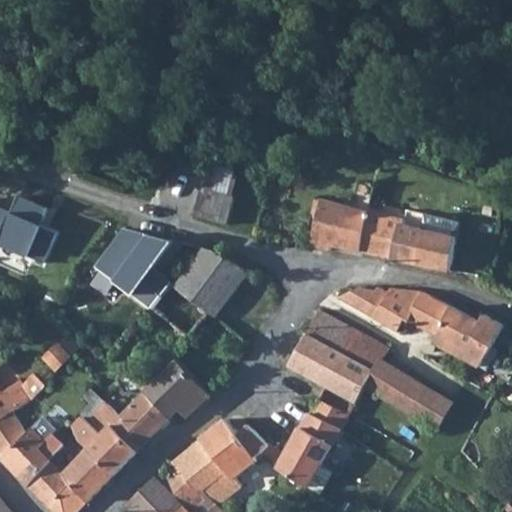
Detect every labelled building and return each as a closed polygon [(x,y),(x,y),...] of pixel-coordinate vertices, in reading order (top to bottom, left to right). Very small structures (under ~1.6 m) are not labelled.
[(340,249),(362,256),(374,211),(384,182),(369,179),(360,207),(330,198),(314,249),(336,254),(340,249)] [(0,238),(55,260),(69,226),(56,220),(63,206),(28,190),(19,207),(0,196),(0,238)] [(203,220),(239,231),(245,204),(209,195),(203,220)] [(414,212),(411,219),(374,211),(362,256),(453,277),(468,227),(414,212)] [(139,233),(107,269),(158,311),(180,284),(168,273),(187,244),(165,237),(156,246),(139,233)] [(180,284),(158,311),(198,343),(220,316),(225,320),(258,275),(225,255),(211,251),(185,287),(180,284)] [(403,335),(407,337),(413,327),(419,314),(397,298),(386,293),(384,297),(367,294),(347,302),(403,335)] [(397,298),(419,314),(429,296),(399,294),(397,298)] [(441,347),(488,371),(497,355),(508,331),(492,319),(488,325),(429,296),(419,314),(413,327),(444,341),(441,347)] [(313,338),(347,357),(360,334),(326,314),(313,338)] [(511,333),(508,331),(497,355),(509,362),(511,356),(511,333)] [(397,354),(360,334),(347,357),(384,377),(391,364),(397,354)] [(352,426),(375,392),(384,377),(347,357),(313,338),(295,368),(332,390),(321,408),(352,426)] [(60,344),(58,364),(76,365),(77,345),(60,344)] [(0,449),(7,459),(32,434),(16,414),(23,407),(35,396),(7,357),(0,352),(0,449)] [(195,420),(219,398),(187,362),(162,383),(188,410),(195,420)] [(384,377),(375,392),(441,432),(443,434),(458,408),(391,364),(384,377)] [(42,374),(32,384),(40,392),(51,382),(42,374)] [(162,383),(153,391),(180,419),(188,410),(162,383)] [(180,419),(153,391),(128,415),(110,398),(87,419),(83,416),(76,424),(96,445),(124,475),(180,419)] [(286,469),(285,471),(314,489),(352,426),(321,408),(291,461),(272,450),(267,457),(286,469)] [(219,504),(226,510),(248,490),(243,483),(266,463),(262,459),(270,447),(255,430),(243,436),(231,423),(207,443),(212,448),(209,451),(234,479),(214,499),(219,504)] [(58,432),(54,435),(50,439),(39,427),(32,434),(7,459),(30,483),(58,457),(71,445),(58,432)] [(465,459),(494,468),(501,449),(471,439),(465,459)] [(90,450),(83,443),(76,450),(72,454),(78,461),(69,469),(99,501),(124,475),(96,445),(90,450)] [(72,454),(76,450),(71,445),(58,457),(69,469),(78,461),(72,454)] [(234,479),(209,451),(183,470),(214,499),(234,479)] [(99,501),(69,469),(58,457),(30,483),(58,511),(87,511),(89,511),(99,501)] [(228,511),(226,510),(224,511),(209,511),(219,504),(214,499),(183,470),(164,484),(192,511),(228,511)] [(192,511),(164,484),(160,480),(133,508),(136,511),(192,511)] [(0,497),(0,511),(10,511),(11,511),(0,497)]
